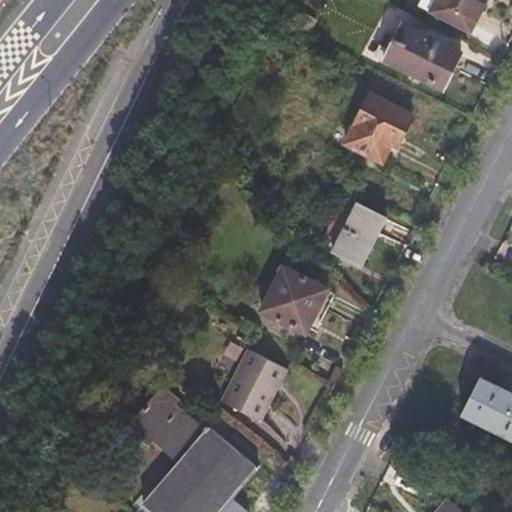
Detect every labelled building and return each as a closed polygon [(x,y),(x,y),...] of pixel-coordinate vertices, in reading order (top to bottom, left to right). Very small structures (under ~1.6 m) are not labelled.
[(482,0),(419,0),(417,6),(467,31),(482,0)] [(458,52),(401,23),(382,58),(440,88),(458,52)] [(408,117),(366,96),(341,145),(379,163),(388,144),(393,146),(408,117)] [(382,218),(356,205),(331,254),(358,267),(382,218)] [(324,289),(280,266),(257,312),(301,334),(304,329),(312,333),(331,295),(323,291),(324,289)] [(258,420),(285,367),(246,347),(220,401),(258,420)] [(511,395),(478,378),(460,416),(511,441),(511,395)] [(167,382),(133,420),(153,438),(156,435),(180,457),(144,498),(160,511),(213,511),(254,467),(208,425),(205,428),(178,404),(183,398),(167,382)] [(425,511),(459,511),(440,495),(425,511)]
